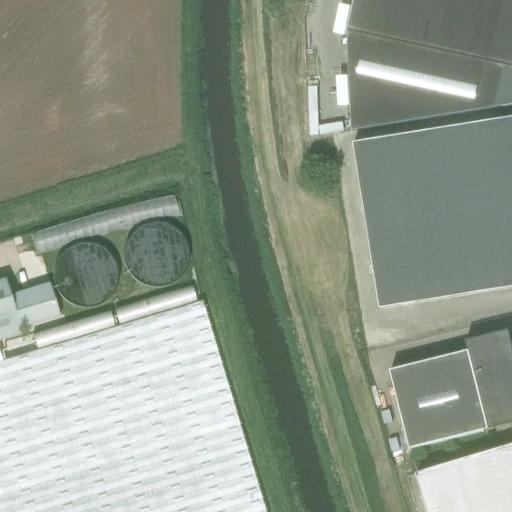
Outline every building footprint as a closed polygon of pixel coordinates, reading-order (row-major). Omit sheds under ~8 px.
[(511,0),(353,0),(346,33),(352,133),(494,110),(503,67),(511,68),(511,0)] [(511,118),(496,121),(353,144),(366,227),(511,203),(511,118)] [(511,203),(366,227),(380,310),(511,288),(511,203)] [(263,511),(201,303),(1,363),(0,360),(0,341),(21,335),(19,330),(59,318),(49,285),(9,297),(5,281),(0,282),(0,511),(263,511)] [(511,344),(509,332),(465,342),(468,352),(390,372),(409,451),(511,425),(511,344)] [(511,511),(511,446),(416,475),(426,511),(511,511)]
